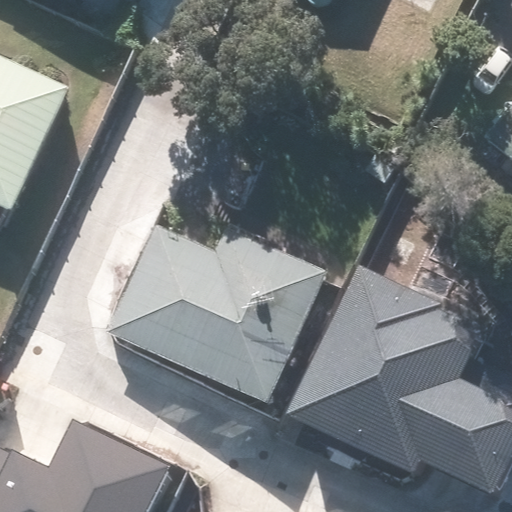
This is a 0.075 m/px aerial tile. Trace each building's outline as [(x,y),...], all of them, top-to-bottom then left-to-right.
[(0,58),(0,209),(27,223),(86,99),(0,58)] [(511,111),(487,141),(511,162),(511,111)] [(156,216),(106,325),(278,402),(337,270),(229,222),(219,244),(156,216)] [(498,326),(363,266),(295,416),(430,476),(437,460),(508,492),(511,483),(511,366),(485,355),(498,326)] [(156,511),(181,458),(86,416),(64,466),(0,437),(0,511),(156,511)]
